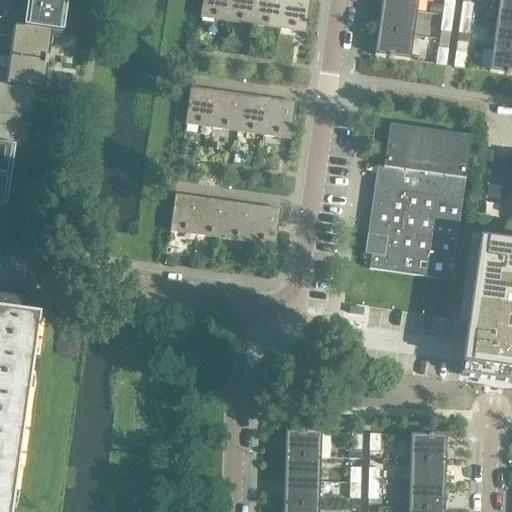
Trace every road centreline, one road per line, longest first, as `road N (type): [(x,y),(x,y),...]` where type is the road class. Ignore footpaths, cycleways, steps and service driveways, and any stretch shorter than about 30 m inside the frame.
road 1 (residential): [(242,306),(276,307),(299,294),(340,0)]
road 2 (residential): [(238,511),(242,306)]
road 3 (residential): [(137,289),(0,267)]
